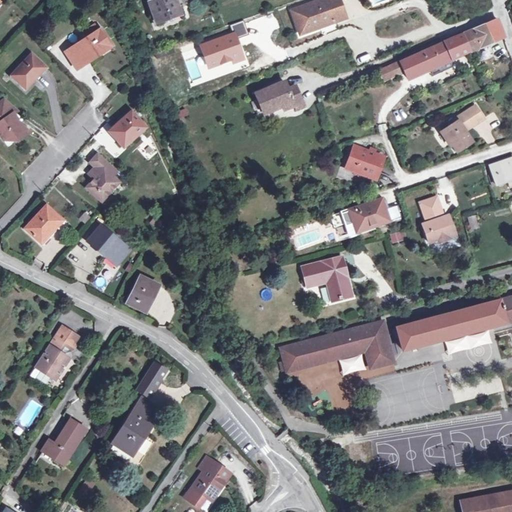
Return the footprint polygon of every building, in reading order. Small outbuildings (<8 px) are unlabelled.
[(155,15),(159,23),(180,16),(174,0),(156,0),(148,3),(152,16),(155,15)] [(326,0),(325,1),(324,0),(319,0),(290,10),(299,35),(318,27),(316,22),(331,17),(333,22),(345,18),(338,0),(326,0)] [(333,22),(331,17),(316,22),(318,27),(333,22)] [(400,61),(404,71),(408,78),(469,52),(472,50),(502,37),(503,36),(497,19),(461,34),(439,43),(437,44),(400,61)] [(81,42),(99,30),(95,23),(77,35),(81,42)] [(100,30),(99,30),(81,42),(66,52),(77,70),(100,54),(98,52),(109,44),(100,30)] [(17,82),(24,89),(33,79),(34,80),(45,68),(32,55),(13,75),(18,81),(17,82)] [(404,71),(400,61),(378,70),(383,81),(404,71)] [(171,72),(164,75),(167,84),(174,82),(171,72)] [(292,102),(296,110),(303,107),(295,87),(287,90),(284,82),(255,94),(263,115),(292,102)] [(5,138),(7,140),(12,141),(14,140),(16,142),(29,133),(18,124),(17,125),(11,116),(15,110),(4,101),(0,103),(0,136),(3,140),(5,138)] [(442,131),(456,152),(472,142),(463,128),(470,124),(471,126),(483,119),(474,105),(455,118),(457,121),(442,131)] [(174,113),(178,120),(188,115),(185,108),(174,113)] [(135,138),(134,136),(145,126),(132,111),(109,132),(124,148),(135,138)] [(441,145),(446,142),(440,133),(435,136),(441,145)] [(354,146),(347,164),(355,166),(353,171),(376,179),(384,157),(374,153),(375,150),(369,147),(368,151),(354,146)] [(99,175),(95,179),(87,188),(102,201),(118,183),(113,178),(117,173),(97,155),(90,162),(96,168),(93,170),(99,175)] [(488,165),(491,174),(495,185),(511,178),(511,159),(497,165),(496,162),(488,165)] [(89,174),(95,179),(99,175),(93,170),(89,174)] [(418,203),(420,209),(437,203),(435,197),(418,203)] [(342,221),(352,223),(354,230),(372,224),(373,227),(388,221),(384,209),(387,208),(385,200),(381,201),(380,199),(339,213),(342,221)] [(450,233),(453,232),(448,218),(447,215),(439,218),(437,214),(441,213),(437,203),(420,209),(424,218),(429,216),(431,222),(421,225),(428,244),(438,240),(439,243),(447,240),(450,233)] [(384,209),(388,221),(400,217),(396,205),(387,208),(384,209)] [(50,232),(52,233),(63,222),(46,206),(26,229),(39,243),(50,232)] [(153,218),(149,223),(156,230),(161,225),(153,218)] [(352,223),(342,221),(346,232),(354,230),(352,223)] [(355,233),(373,227),(372,224),(354,230),(355,233)] [(100,246),(106,252),(104,254),(116,265),(128,251),(100,227),(88,242),(97,249),(97,248),(100,246)] [(392,243),(406,239),(404,231),(389,234),(392,243)] [(104,254),(106,252),(100,246),(97,248),(104,254)] [(341,257),(336,258),(340,273),(345,271),(341,257)] [(340,273),(336,258),(302,267),(307,288),(326,283),(332,302),(352,296),(345,271),(340,273)] [(142,299),(150,302),(158,287),(140,278),(127,302),(138,307),(142,299)] [(321,289),(325,305),(330,303),(326,288),(321,289)] [(511,297),(397,327),(403,351),(511,322),(511,297)] [(146,311),(150,302),(142,299),(138,307),(146,311)] [(382,322),(370,326),(372,336),(385,332),(382,322)] [(372,336),(370,326),(281,350),(284,362),(279,363),(281,371),(286,370),(287,371),(365,350),(370,368),(393,363),(385,332),(372,336)] [(35,368),(55,381),(69,360),(63,356),(65,353),(72,351),(80,339),(62,327),(35,368)] [(137,390),(149,398),(166,372),(154,364),(137,390)] [(310,404),(312,409),(330,402),(326,390),(318,393),(321,400),(310,404)] [(140,399),(108,451),(126,462),(159,411),(140,399)] [(55,444),(49,441),(43,451),(55,459),(56,457),(64,462),(81,435),(84,436),(87,432),(69,421),(55,444)] [(202,472),(210,460),(205,457),(198,469),(202,472)] [(230,473),(210,460),(202,472),(185,498),(199,508),(206,498),(211,502),(230,473)] [(78,492),(85,497),(94,483),(87,478),(78,492)] [(511,511),(511,491),(461,501),(462,511),(511,511)]
